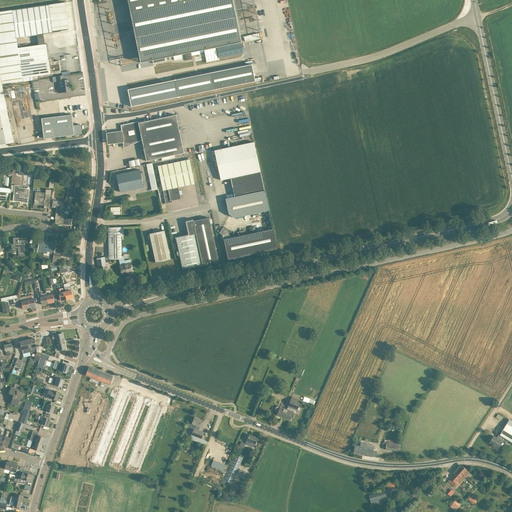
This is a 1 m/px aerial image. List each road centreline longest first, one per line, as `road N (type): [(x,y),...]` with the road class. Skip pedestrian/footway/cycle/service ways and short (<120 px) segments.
road 1 (unclassified): [(103,364),(131,318),(511,229)]
road 2 (secondary): [(144,300),(497,218),(511,208)]
road 3 (tertiary): [(462,459),(346,459),(190,398)]
road 4 (unclassified): [(302,72),(379,55),(477,14)]
road 5 (secondary): [(477,14),(511,180)]
road 6 (track): [(185,102),(308,71)]
road 7 (residential): [(111,449),(160,462),(190,398)]
